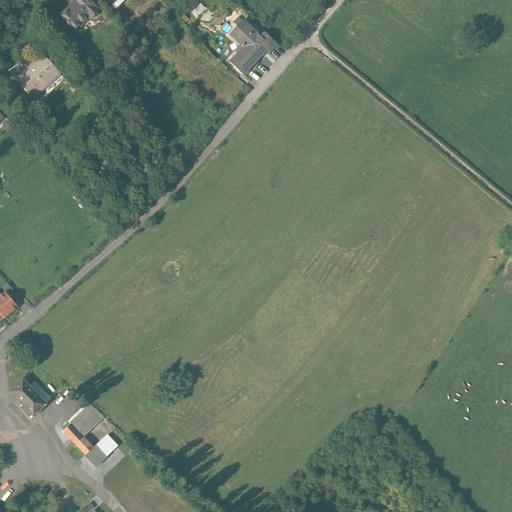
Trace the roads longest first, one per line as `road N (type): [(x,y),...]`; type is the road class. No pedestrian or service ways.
road 1 (unclassified): [(339,0),(178,184),(0,345)]
road 2 (track): [(511,205),(306,37)]
